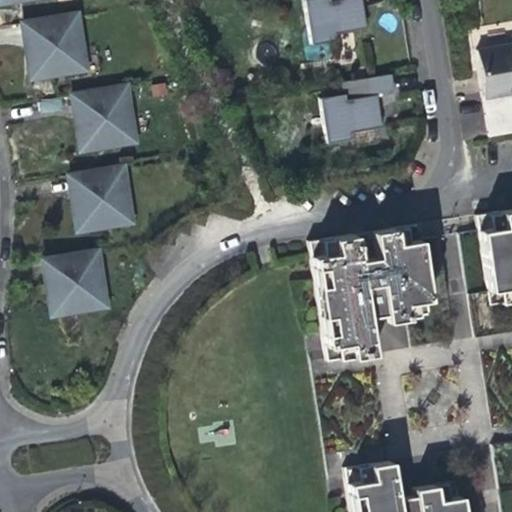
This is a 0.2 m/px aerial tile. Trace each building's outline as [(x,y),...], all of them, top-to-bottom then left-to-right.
[(317,45),(336,42),(335,36),(366,31),(364,14),(361,0),(320,0),(310,2),(317,45)] [(56,58),(58,73),(78,70),(69,16),(20,24),(28,78),(43,76),(41,60),(56,58)] [(511,45),(474,51),(477,71),(482,99),(511,93),(511,45)] [(41,60),(43,76),(50,75),(58,73),(56,58),(41,60)] [(350,141),(349,135),(379,130),(377,113),(374,95),(392,92),(390,77),(341,85),(343,97),(323,100),(330,144),(350,141)] [(107,128),(110,144),(127,141),(118,88),(69,96),(78,150),(93,147),(91,131),(107,128)] [(37,101),(40,113),(61,110),(59,97),(37,101)] [(482,134),(480,113),(461,116),(463,136),(482,134)] [(91,131),(93,147),(102,146),(110,144),(107,128),(91,131)] [(102,210),(105,226),(122,223),(113,170),(64,178),(73,231),(90,229),(87,213),(102,210)] [(87,213),(90,229),(100,227),(105,226),(102,210),(87,213)] [(511,210),(500,212),(502,226),(511,224),(511,210)] [(511,224),(502,226),(500,212),(475,216),(488,306),(511,302),(511,224)] [(363,241),(353,233),(308,240),(325,360),(370,353),(365,317),(382,314),(384,320),(429,314),(416,224),(391,228),(393,242),(363,246),(363,241)] [(393,242),(391,228),(377,230),(353,233),(363,241),(363,246),(393,242)] [(76,295),(78,310),(96,307),(87,255),(38,263),(47,315),(63,313),(60,297),(76,295)] [(60,297),(63,313),(71,311),(78,310),(76,295),(60,297)] [(347,511),(458,511),(454,478),(407,485),(408,492),(391,495),(385,459),(340,466),(347,511)]
